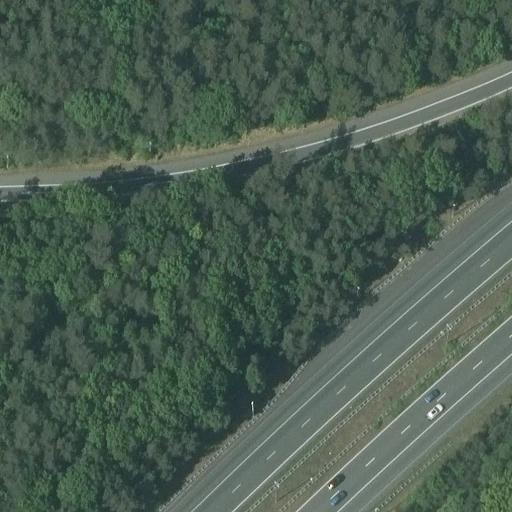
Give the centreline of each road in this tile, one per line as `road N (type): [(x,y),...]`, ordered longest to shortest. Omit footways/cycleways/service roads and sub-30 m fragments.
road 1 (motorway): [(511,79),(388,129),(271,163),(160,185),(0,196)]
road 2 (motorway): [(511,235),(206,511)]
road 3 (motorway): [(333,511),(511,351)]
